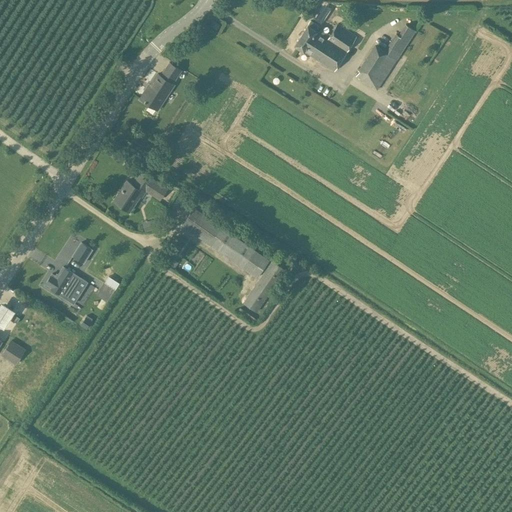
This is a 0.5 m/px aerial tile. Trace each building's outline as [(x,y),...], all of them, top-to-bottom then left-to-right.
[(220,24),(214,20),(210,25),(217,29),(220,24)] [(294,44),(304,50),(334,70),(356,36),(338,24),(331,34),(330,33),(327,33),(322,30),(319,31),(319,32),(317,30),(319,26),(311,20),(308,25),(307,24),(294,44)] [(396,33),(389,45),(401,53),(416,31),(406,24),(399,35),(396,33)] [(356,76),(377,90),(397,59),(387,53),(388,51),(375,43),(358,69),(360,70),(356,76)] [(181,70),(169,62),(164,70),(176,77),(181,70)] [(158,74),(142,99),(157,109),(163,100),(162,99),(172,83),(158,74)] [(119,192),(114,200),(129,211),(140,195),(142,196),(146,190),(160,200),(167,188),(143,172),(138,179),(143,182),(139,188),(127,180),(127,181),(128,181),(120,193),(119,192)] [(185,211),(191,199),(179,192),(173,204),(185,211)] [(194,207),(181,225),(257,277),(270,260),(194,207)] [(144,222),(146,230),(156,228),(154,220),(144,222)] [(81,241),(72,255),(84,263),(93,249),(81,241)] [(286,270),(272,260),(259,279),(243,302),(257,312),(286,270)] [(45,285),(60,295),(74,273),(63,266),(57,276),(52,273),(45,285)] [(96,295),(107,302),(116,289),(104,282),(96,295)] [(15,311),(2,302),(0,305),(0,324),(4,328),(15,311)] [(20,318),(15,315),(12,320),(17,323),(20,318)] [(80,325),(86,329),(92,320),(86,316),(80,325)] [(1,355),(16,364),(26,349),(11,339),(1,355)]
